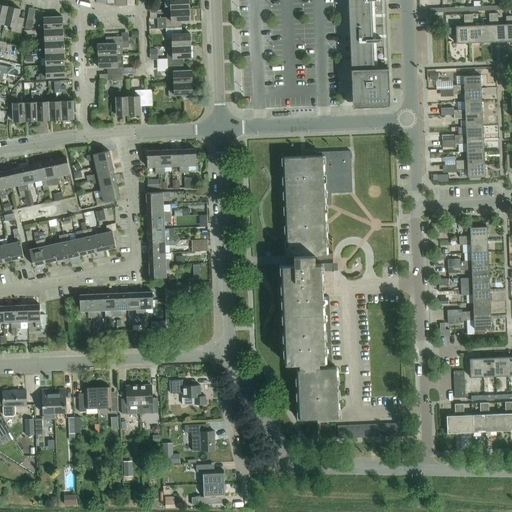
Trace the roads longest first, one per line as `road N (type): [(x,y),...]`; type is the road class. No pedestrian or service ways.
road 1 (residential): [(427,470),(295,468),(223,351)]
road 2 (residential): [(427,470),(416,204)]
road 3 (residential): [(0,290),(135,259),(120,133)]
road 4 (residential): [(223,351),(220,126)]
road 5 (residential): [(223,351),(0,364)]
road 6 (unclassified): [(220,126),(413,122)]
road 7 (residential): [(87,134),(82,33),(89,7)]
road 8 (residential): [(220,126),(214,0)]
road 9 (residential): [(413,122),(408,0)]
